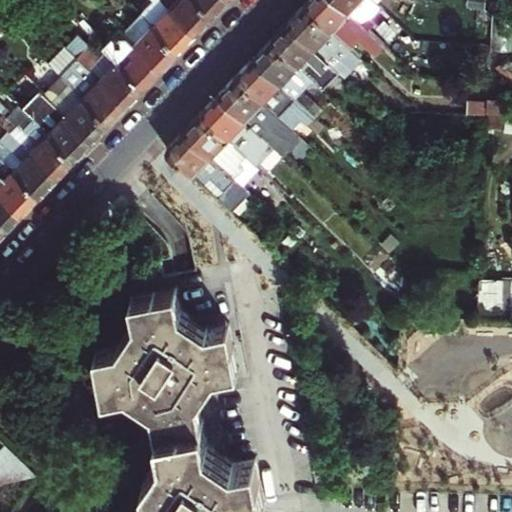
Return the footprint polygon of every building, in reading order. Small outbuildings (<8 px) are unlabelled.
[(151,0),(141,12),(142,13),(178,47),(186,39),(195,30),(164,0),(151,0)] [(164,0),(195,30),(202,23),(213,11),(200,0),(164,0)] [(200,0),(213,11),(221,3),(223,0),(200,0)] [(307,0),(305,2),(340,36),(350,45),(358,36),(375,52),(384,44),(368,28),(338,0),(307,0)] [(379,4),(375,1),(374,0),(338,0),(368,28),(374,21),(368,15),(379,4)] [(288,20),(338,68),(343,74),(361,55),(350,45),(340,36),(305,2),(298,9),(288,20)] [(124,32),(160,66),(169,57),(178,47),(142,13),(124,32)] [(331,75),(338,68),(288,20),(281,27),(270,38),(311,78),(320,86),(331,75)] [(78,57),(125,103),(133,94),(143,84),(108,49),(107,49),(103,53),(93,43),(82,32),(66,46),(78,57)] [(124,32),(108,49),(143,84),(151,76),(160,66),(124,32)] [(311,78),(270,38),(264,45),(253,56),(304,105),(314,115),(320,108),(301,89),(311,78)] [(78,57),(66,46),(49,64),(59,74),(60,75),(78,57)] [(304,105),(253,56),(247,62),(236,74),(273,110),(292,128),(302,117),(307,122),(314,115),(304,105)] [(60,75),(61,75),(108,120),(118,110),(125,103),(78,57),(60,75)] [(229,81),(218,93),(265,139),(274,129),(264,119),(273,110),(236,74),(229,81)] [(43,93),(90,139),(99,130),(108,120),(61,75),(43,93)] [(22,107),(22,108),(73,157),(83,147),(90,139),(43,93),(39,89),(22,107)] [(265,139),(218,93),(210,101),(201,111),(235,144),(255,163),(264,154),(272,145),(265,139)] [(485,113),(486,100),(467,99),(466,112),(485,113)] [(73,157),(22,108),(10,121),(2,113),(0,115),(0,119),(6,125),(56,174),(65,165),(73,157)] [(292,128),(273,110),(264,119),(274,129),(265,139),(272,145),(280,153),(298,134),(292,128)] [(196,116),(184,129),(235,178),(241,184),(258,166),(255,163),(235,144),(201,111),(196,116)] [(0,154),(39,192),(50,181),(56,174),(6,125),(0,131),(0,154)] [(249,191),(241,184),(235,178),(184,129),(178,134),(166,147),(231,210),(249,191)] [(0,187),(22,209),(32,200),(39,192),(0,154),(0,187)] [(0,223),(4,228),(16,216),(22,209),(0,187),(0,223)] [(402,243),(392,234),(381,245),(391,254),(402,243)] [(401,273),(393,265),(384,274),(393,282),(401,273)] [(474,317),(511,317),(511,279),(477,278),(474,317)] [(237,511),(241,508),(262,504),(254,459),(233,462),(205,444),(197,398),(205,387),(215,372),(237,368),(228,323),(205,327),(180,309),(176,287),(153,291),(130,295),(134,320),(117,344),(95,348),(103,394),(124,389),(151,408),(160,453),(142,479),(147,501),(139,511),(237,511)] [(0,481),(35,473),(6,445),(0,450),(0,481)]
